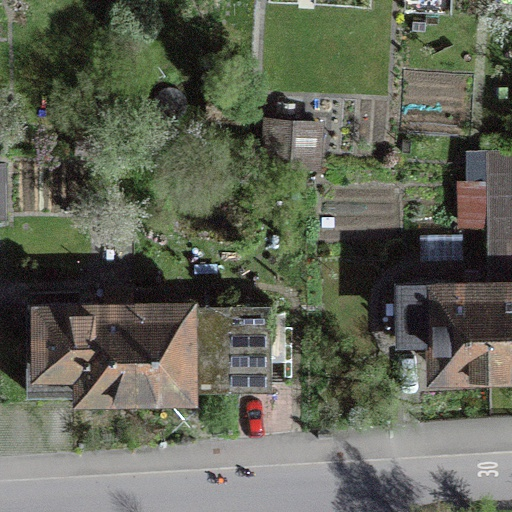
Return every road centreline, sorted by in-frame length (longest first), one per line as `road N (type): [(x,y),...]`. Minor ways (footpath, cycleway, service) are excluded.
road 1 (residential): [(0,509),(349,490)]
road 2 (residential): [(349,490),(511,481)]
